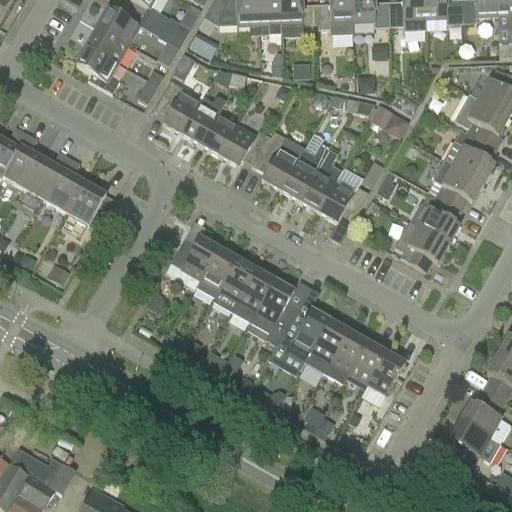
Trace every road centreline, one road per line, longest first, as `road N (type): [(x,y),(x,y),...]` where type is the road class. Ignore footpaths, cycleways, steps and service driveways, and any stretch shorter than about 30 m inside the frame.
road 1 (residential): [(172,182),(463,347)]
road 2 (tertiary): [(333,511),(73,364)]
road 3 (residential): [(73,364),(172,182)]
road 4 (residential): [(172,182),(1,83)]
road 5 (residential): [(463,347),(391,471)]
